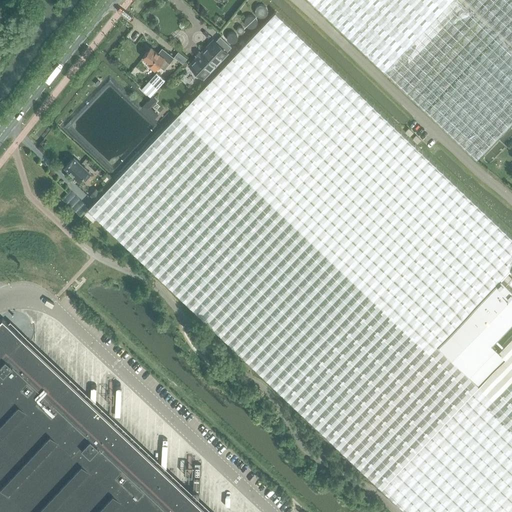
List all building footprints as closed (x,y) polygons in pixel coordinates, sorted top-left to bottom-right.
[(511,0),(309,0),(448,132),(476,159),(511,121),(511,0)] [(511,236),(276,12),(89,208),(407,511),(511,511),(511,377),(493,398),(437,344),(501,277),(511,265),(511,236)] [(208,46),(189,65),(193,69),(191,71),(197,76),(199,75),(203,78),(227,53),(226,52),(231,47),(220,37),(215,42),(210,47),(208,46)] [(158,53),(150,47),(142,57),(150,64),(148,65),(155,71),(159,66),(164,69),(173,58),(162,48),(158,53)] [(187,58),(179,51),(174,57),(183,64),(187,58)] [(157,72),(142,88),(151,96),(165,80),(157,72)] [(85,180),(90,175),(86,172),(88,171),(74,157),(64,167),(78,181),(82,177),(85,180)] [(90,195),(95,200),(101,194),(96,189),(90,195)] [(511,287),(501,277),(437,344),(493,398),(511,377),(511,335),(498,350),(491,343),(511,321),(511,287)] [(0,510),(2,511),(209,511),(110,418),(2,317),(0,319),(0,510)]
